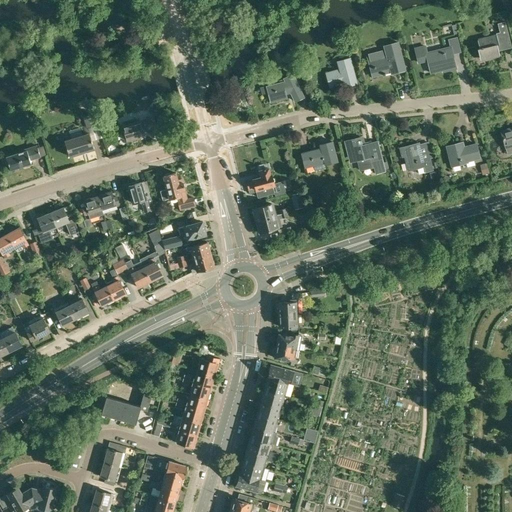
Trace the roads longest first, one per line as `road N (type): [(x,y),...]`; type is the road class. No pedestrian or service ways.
road 1 (residential): [(209,139),(330,113),(511,94)]
road 2 (residential): [(0,376),(199,278)]
road 3 (residential): [(0,204),(209,139)]
road 4 (residential): [(83,480),(94,442),(107,433),(215,462)]
road 5 (residential): [(209,139),(167,0)]
road 6 (tertiary): [(378,236),(511,198)]
road 7 (tertiary): [(223,285),(109,349)]
road 8 (tertiary): [(109,349),(228,299)]
road 9 (tertiary): [(0,417),(109,349)]
road 10 (tertiary): [(378,236),(256,271)]
road 11 (tertiary): [(263,285),(378,236)]
